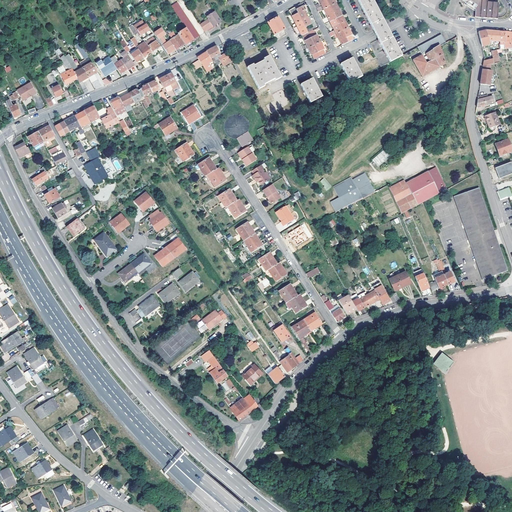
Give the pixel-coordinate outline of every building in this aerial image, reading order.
[(181,21),(182,23),(186,29),(194,40),(199,37),(175,0),(172,0),(169,3),(179,19),(181,21)] [(329,6),(326,0),(318,0),(323,8),(322,9),(319,3),(315,5),(318,12),(324,9),(329,6)] [(384,51),(386,54),(390,62),(401,56),(391,35),(387,29),(372,0),(357,0),(376,35),(378,40),(384,51)] [(467,7),(468,5),(468,4),(469,5),(475,9),(474,11),(474,17),(484,18),(489,18),(497,18),(498,3),(487,3),(486,2),(486,0),(461,0),(465,2),(464,4),(465,5),(467,7)] [(342,16),(337,6),(339,5),(337,3),(335,4),(335,3),(329,6),(336,19),(342,16)] [(295,7),(301,21),(307,18),(300,4),(295,7)] [(336,19),(329,6),(324,9),(324,10),(322,11),(324,13),(325,12),(330,22),(336,19)] [(301,21),(295,7),(289,11),(294,21),(292,22),(293,24),(295,23),(296,24),(301,21)] [(94,23),(99,20),(90,9),(86,12),(94,23)] [(221,21),(215,12),(206,17),(209,21),(212,27),(221,21)] [(348,28),(342,16),(336,19),(342,31),(348,28)] [(286,36),(283,30),(285,29),(278,17),(268,23),(267,23),(274,35),(272,36),(275,41),(286,36)] [(311,25),(309,20),(311,19),(309,17),(307,18),(301,21),(307,33),(314,30),(312,26),(307,28),(306,27),(311,25)] [(330,22),(334,31),(329,33),(331,37),(334,35),(342,31),(336,19),(330,22)] [(192,24),(200,35),(204,33),(196,21),(192,24)] [(212,27),(209,21),(200,27),(204,32),(212,27)] [(297,26),(302,36),(307,33),(301,21),(296,24),(295,25),(296,26),(297,26)] [(135,26),(137,30),(141,35),(149,30),(146,25),(143,27),(140,22),(135,26)] [(155,31),(160,44),(166,42),(163,35),(165,35),(162,27),(155,31)] [(342,31),(348,42),(354,39),(348,28),(342,31)] [(194,40),(186,29),(177,34),(178,36),(184,45),(185,46),(194,40)] [(318,39),(314,30),(307,33),(314,46),(320,42),(321,42),(320,38),(318,39)] [(489,44),(486,30),(478,32),(481,46),(489,44)] [(499,41),(499,31),(486,30),(489,44),(490,46),(495,45),(494,41),(499,41)] [(348,42),(342,31),(334,35),(336,39),(338,38),(342,45),(348,42)] [(184,45),(178,36),(176,37),(173,33),(169,36),(172,40),(170,41),(175,50),(175,51),(184,45)] [(314,46),(307,33),(302,36),(306,44),(304,45),(306,49),(314,46)] [(90,50),(85,43),(82,46),(79,42),(83,40),(79,35),(75,38),(80,45),(87,56),(88,55),(86,52),(90,50)] [(438,67),(444,64),(440,50),(439,46),(445,43),(443,38),(441,35),(438,36),(418,47),(421,54),(425,52),(429,60),(426,62),(422,55),(413,60),(422,77),(439,68),(438,67)] [(143,58),(150,53),(151,52),(145,43),(145,42),(138,46),(136,43),(137,42),(134,38),(131,40),(136,48),(138,50),(143,58)] [(159,47),(153,38),(145,43),(151,52),(159,47)] [(129,49),(123,40),(120,43),(125,51),(126,53),(129,52),(129,49)] [(384,51),(378,40),(368,45),(379,67),(390,62),(386,54),(385,55),(383,52),(384,51)] [(175,50),(170,41),(162,46),(167,54),(175,50)] [(511,41),(511,42),(505,42),(503,42),(504,49),(507,48),(508,51),(509,52),(511,51),(511,50),(511,41)] [(326,54),(322,46),(323,45),(321,43),(320,43),(320,42),(314,46),(319,57),(326,54)] [(87,56),(80,45),(76,48),(84,60),(87,58),(88,58),(87,56)] [(232,62),(226,50),(220,52),(217,46),(206,52),(207,52),(212,62),(212,63),(219,59),(223,67),(232,62)] [(310,52),(314,60),(319,57),(314,46),(306,49),(307,52),(310,52)] [(72,70),(64,57),(64,56),(59,49),(56,51),(60,58),(61,58),(64,64),(66,68),(68,67),(69,70),(60,75),(66,84),(76,78),(72,70)] [(143,58),(138,50),(135,52),(134,50),(131,52),(132,54),(131,55),(136,63),(143,58)] [(491,51),(492,58),(494,63),(494,64),(499,63),(496,50),(491,51)] [(134,64),(126,53),(125,51),(121,54),(124,58),(121,61),(126,69),(133,65),(134,64)] [(199,61),(193,65),(196,70),(202,66),(207,73),(210,71),(209,69),(210,67),(208,64),(212,62),(207,52),(197,58),(199,61)] [(83,64),(76,53),(74,55),(80,65),(83,64)] [(67,55),(64,57),(72,70),(76,78),(78,83),(88,78),(82,68),(77,71),(67,55)] [(161,61),(157,55),(153,57),(156,63),(161,61)] [(247,67),(259,89),(264,87),(264,85),(274,80),(275,81),(281,78),(269,56),(264,59),(264,60),(253,66),(253,65),(247,67)] [(116,69),(114,66),(109,58),(101,62),(99,60),(95,63),(104,77),(116,69)] [(339,65),(349,83),(361,77),(352,58),(339,65)] [(122,72),(124,71),(126,69),(121,61),(114,66),(116,69),(119,74),(122,72)] [(91,63),(90,63),(88,65),(85,66),(82,68),(88,78),(97,73),(91,63)] [(490,64),(482,66),(480,84),(489,86),(491,71),(489,71),(490,64)] [(388,81),(398,75),(394,70),(385,76),(388,81)] [(176,82),(171,73),(165,76),(170,85),(173,90),(178,87),(175,82),(176,82)] [(159,80),(164,89),(170,85),(165,76),(159,80)] [(107,77),(102,80),(105,86),(110,83),(107,77)] [(300,85),(310,104),(322,97),(312,79),(300,85)] [(62,92),(56,80),(53,82),(56,87),(51,89),(55,98),(63,94),(62,92)] [(148,85),(151,92),(152,94),(159,90),(155,81),(148,85)] [(27,97),(30,95),(31,96),(36,93),(30,83),(17,91),(22,101),(28,98),(27,97)] [(140,90),(148,106),(151,104),(148,99),(146,97),(145,95),(151,92),(148,85),(143,87),(141,83),(138,85),(140,90)] [(238,85),(235,84),(233,85),(231,87),(229,89),(228,91),(228,93),(229,96),(231,97),(233,99),(236,100),(238,99),(240,98),(242,97),(243,95),(243,92),(243,90),(242,87),(240,86),(238,85)] [(129,105),(137,100),(139,103),(142,101),(146,108),(149,107),(148,106),(140,90),(137,91),(136,90),(129,94),(119,99),(126,111),(126,112),(131,110),(129,105)] [(180,96),(177,98),(179,101),(185,97),(182,92),(179,93),(180,96)] [(172,104),(167,93),(164,94),(165,97),(169,104),(170,106),(172,104)] [(480,105),(494,101),(492,96),(488,97),(487,95),(478,97),(477,99),(476,107),(480,107),(480,105)] [(126,111),(119,99),(119,97),(110,102),(117,115),(126,111)] [(239,99),(237,101),(236,103),(236,106),(236,108),(237,110),(238,111),(241,112),(243,113),(245,113),(247,112),(249,110),(250,108),(251,106),(250,103),(249,101),(247,99),(246,98),(243,98),(241,98),(239,99)] [(21,114),(16,104),(12,106),(9,100),(5,102),(13,118),(21,114)] [(84,112),(90,123),(93,121),(94,122),(96,121),(96,120),(100,118),(94,106),(84,112)] [(182,113),(189,124),(191,123),(200,117),(193,106),(182,113)] [(101,120),(106,129),(114,125),(114,124),(118,123),(119,122),(114,113),(111,108),(107,110),(107,111),(107,114),(108,116),(101,120)] [(75,116),(81,127),(90,123),(84,112),(76,116),(75,114),(74,115),(75,116)] [(485,116),(490,130),(492,131),(494,130),(495,130),(495,128),(494,126),(500,124),(496,112),(485,116)] [(242,115),(239,114),(236,114),(234,114),(231,115),(228,117),(226,119),(225,122),(224,125),(224,127),(224,130),(226,133),(228,136),(232,139),(237,140),(242,147),(252,141),(248,133),(249,130),(249,127),(249,124),(248,122),(247,120),(245,117),(242,115)] [(81,127),(75,116),(64,122),(69,132),(76,129),(75,128),(77,127),(80,131),(82,130),(81,127)] [(177,129),(170,118),(159,125),(166,136),(174,131),(177,129)] [(69,132),(64,122),(59,124),(65,134),(69,132)] [(65,134),(59,124),(55,127),(60,137),(65,134)] [(49,126),(38,132),(43,142),(54,136),(49,126)] [(33,147),(43,142),(38,132),(28,137),(33,147)] [(511,151),(511,150),(508,139),(495,144),(499,156),(511,151)] [(25,148),(23,143),(14,148),(19,158),(30,152),(27,147),(25,148)] [(176,151),(183,162),(194,155),(192,152),(186,144),(176,151)] [(249,148),(244,151),(238,154),(241,159),(246,168),(252,164),(256,162),(249,148)] [(378,167),(392,156),(386,149),(373,160),(374,162),(373,163),(374,165),(376,164),(378,167)] [(56,166),(67,161),(64,154),(53,159),(56,166)] [(90,173),(96,183),(108,176),(97,158),(84,165),(89,174),(90,173)] [(210,161),(209,158),(198,165),(205,177),(207,175),(216,170),(210,161)] [(495,167),(499,178),(511,173),(511,162),(511,161),(495,167)] [(262,166),(256,169),(252,171),(255,175),(253,176),(254,178),(255,180),(256,179),(258,183),(259,183),(261,186),(265,184),(271,181),(267,173),(265,174),(263,171),(265,170),(262,166)] [(223,176),(218,169),(216,170),(207,175),(215,186),(225,180),(223,176)] [(389,187),(389,188),(401,213),(404,212),(407,211),(423,203),(439,195),(439,194),(446,191),(441,180),(436,169),(401,184),(400,182),(389,187)] [(46,171),(32,180),(35,185),(47,178),(46,177),(50,175),(46,170),(46,171)] [(370,195),(374,193),(365,174),(352,180),(351,178),(333,187),(338,198),(330,202),(335,212),(362,198),(363,199),(370,195)] [(327,190),(331,187),(324,178),(319,182),(327,190)] [(271,186),(267,188),(263,191),(266,197),(267,199),(268,198),(272,205),(276,202),(279,200),(277,196),(271,186)] [(494,231),(479,187),(477,188),(506,271),(508,271),(499,246),(495,236),(494,231)] [(509,187),(497,192),(500,199),(507,197),(507,198),(511,196),(509,187)] [(454,196),(483,279),(506,271),(477,188),(454,196)] [(54,189),(49,192),(44,195),(49,203),(59,197),(54,189)] [(229,190),(218,197),(225,208),(228,207),(236,201),(231,192),(229,190)] [(299,192),(289,198),(292,202),(301,197),(299,192)] [(143,212),(155,203),(147,193),(135,202),(143,212)] [(453,196),(482,280),(483,279),(454,196),(453,196)] [(228,207),(235,218),(246,212),(243,208),(238,200),(236,201),(228,207)] [(66,213),(61,203),(52,208),(58,218),(66,213)] [(293,221),(286,207),(276,213),(281,222),(280,223),(281,225),(282,227),(293,221)] [(158,210),(149,216),(151,220),(161,214),(158,210)] [(161,214),(151,220),(150,221),(156,231),(169,223),(162,213),(161,214)] [(118,233),(130,224),(122,214),(110,223),(118,233)] [(83,228),(76,219),(67,226),(74,235),(83,228)] [(247,223),(236,230),(243,241),(254,234),(249,226),(247,223)] [(305,224),(288,232),(294,246),(312,237),(305,224)] [(95,240),(107,256),(116,250),(104,234),(95,240)] [(258,239),(254,234),(243,241),(251,253),(262,245),(258,239)] [(337,242),(334,236),(328,239),(332,245),(337,242)] [(174,258),(186,249),(179,239),(167,248),(174,258)] [(162,267),(174,258),(167,248),(155,257),(162,267)] [(274,261),(269,253),(258,260),(266,271),(268,270),(277,264),(274,261)] [(137,274),(151,264),(144,255),(130,265),(137,274)] [(448,285),(439,264),(437,259),(434,261),(439,272),(434,274),(436,278),(434,278),(436,282),(429,284),(432,291),(448,285)] [(275,281),(286,274),(281,266),(279,263),(277,264),(268,270),(266,271),(265,272),(268,277),(271,278),(273,277),(275,281)] [(439,264),(448,285),(455,281),(451,271),(446,273),(443,267),(444,267),(442,263),(439,264)] [(125,284),(137,274),(130,265),(118,275),(125,284)] [(180,268),(172,274),(176,278),(183,273),(180,268)] [(429,288),(421,269),(412,272),(420,291),(429,288)] [(248,272),(241,276),(245,282),(252,278),(248,272)] [(409,281),(405,272),(388,279),(394,291),(399,288),(398,287),(409,281)] [(186,292),(199,282),(193,273),(179,283),(186,292)] [(379,299),(382,304),(390,300),(387,296),(379,282),(372,287),(373,289),(374,290),(374,291),(379,299)] [(279,291),(286,303),(288,302),(297,296),(295,293),(290,284),(279,291)] [(172,285),(159,295),(166,304),(179,294),(172,285)] [(364,308),(379,299),(374,291),(369,294),(364,296),(359,299),(364,308)] [(395,293),(389,296),(393,304),(400,300),(395,293)] [(301,298),(299,294),(297,296),(288,302),(295,313),(306,306),(301,298)] [(347,312),(350,310),(351,312),(353,311),(356,309),(351,302),(349,298),(348,295),(344,298),(343,298),(339,300),(347,314),(348,313),(347,312)] [(146,317),(159,306),(153,297),(139,307),(141,310),(137,312),(142,319),(146,316),(146,317)] [(364,308),(359,299),(358,298),(351,302),(356,309),(357,312),(364,308)] [(7,306),(0,310),(0,315),(7,327),(17,320),(7,306)] [(132,317),(137,312),(134,309),(129,313),(132,317)] [(339,309),(331,314),(336,322),(345,317),(339,309)] [(214,311),(201,322),(209,331),(222,320),(214,311)] [(314,313),(303,320),(310,331),(321,324),(314,313)] [(303,320),(292,328),(299,339),(310,331),(303,320)] [(280,322),(270,329),(272,332),(274,331),(274,330),(282,325),(280,322)] [(290,337),(282,325),(274,330),(274,331),(282,342),(286,339),(287,341),(288,341),(289,341),(291,340),(291,339),(291,338),(290,337)] [(250,340),(254,337),(250,331),(245,335),(250,340)] [(4,344),(0,346),(4,354),(23,342),(17,332),(2,341),(4,344)] [(34,349),(24,355),(33,370),(43,363),(34,349)] [(208,350),(201,355),(206,362),(209,360),(213,357),(208,350)] [(280,362),(288,372),(296,365),(288,354),(286,356),(286,357),(281,361),(275,351),(273,353),(280,362)] [(299,363),(296,358),(291,352),(288,354),(296,365),(299,363)] [(233,372),(219,353),(214,356),(228,376),(233,372)] [(451,362),(442,355),(435,365),(443,371),(451,362)] [(208,370),(217,383),(227,376),(213,357),(209,360),(213,366),(208,370)] [(254,365),(242,376),(251,385),(263,374),(254,365)] [(280,365),(272,372),(269,369),(266,371),(270,377),(275,384),(284,376),(282,373),(285,372),(280,365)] [(16,367),(6,374),(8,376),(15,388),(25,382),(16,367)] [(36,385),(41,382),(37,375),(31,378),(36,385)] [(257,406),(250,395),(244,399),(243,399),(252,411),(257,406)] [(58,409),(51,399),(50,400),(49,401),(55,411),(58,409)] [(244,417),(252,411),(243,399),(229,408),(238,421),(244,417)] [(55,411),(49,401),(34,410),(36,413),(37,412),(42,419),(55,411)] [(67,426),(57,432),(66,447),(76,441),(67,426)] [(14,438),(10,431),(11,430),(9,427),(0,433),(0,441),(2,445),(14,438)] [(93,430),(83,436),(92,451),(102,444),(93,430)] [(32,454),(28,447),(29,446),(26,443),(13,452),(20,462),(32,454)] [(50,471),(46,464),(47,463),(45,460),(31,469),(38,479),(44,474),(47,478),(54,474),(51,470),(50,471)] [(0,481),(2,480),(8,488),(17,483),(8,468),(0,472),(0,481)] [(71,502),(63,487),(54,492),(61,507),(71,502)] [(43,511),(49,510),(41,494),(32,499),(38,511),(43,511)]
